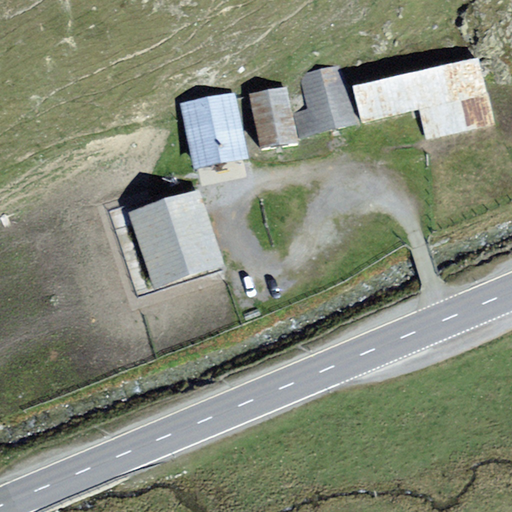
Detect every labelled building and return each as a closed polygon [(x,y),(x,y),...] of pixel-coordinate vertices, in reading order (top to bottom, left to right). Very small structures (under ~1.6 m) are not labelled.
[(354,86),(363,123),(420,110),(427,139),(493,124),(477,58),(354,86)] [(341,65),(300,76),(309,108),(296,112),(304,139),(357,124),(341,65)] [(286,86),(249,94),(261,150),(298,142),(286,86)] [(234,92),(180,104),(194,169),(248,157),(234,92)] [(200,190),(130,213),(154,288),(225,265),(200,190)]
